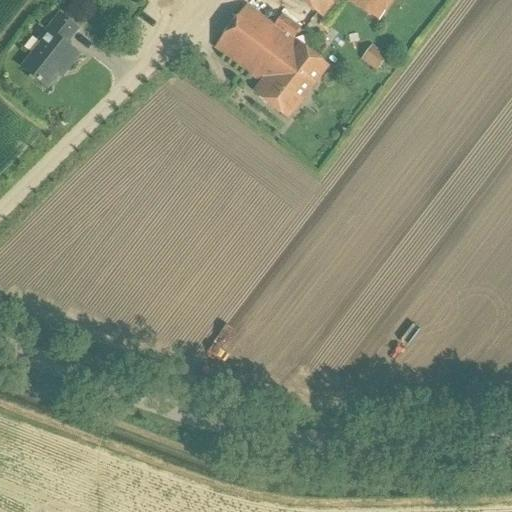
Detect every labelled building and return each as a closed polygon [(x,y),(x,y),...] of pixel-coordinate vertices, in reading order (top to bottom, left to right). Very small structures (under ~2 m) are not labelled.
[(298,0),(322,19),(336,0),(298,0)] [(378,21),(393,0),(343,0),(344,0),(378,21)] [(274,25),(247,5),(214,49),(260,84),(254,91),(288,117),(326,67),(299,47),(301,45),(293,39),(301,28),(282,14),(274,25)] [(49,91),(78,55),(67,46),(80,29),(58,13),(36,40),(41,44),(21,69),(49,91)] [(372,45),(360,61),(376,72),(388,57),(372,45)]
